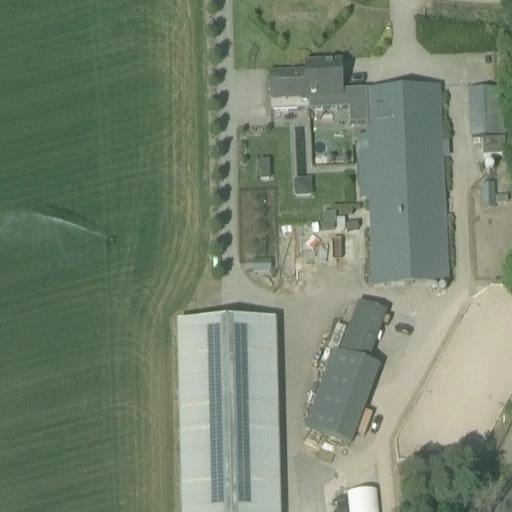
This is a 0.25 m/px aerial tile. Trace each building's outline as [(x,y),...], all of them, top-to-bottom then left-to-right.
[(286,75),(268,75),(269,114),(348,110),(349,126),(366,125),(364,93),(366,93),(365,91),(340,92),(340,86),(339,66),(305,67),(305,74),(286,75)] [(366,93),(364,93),(366,125),(374,289),(447,285),(438,89),(366,93)] [(469,138),(493,137),(492,89),(467,89),(469,138)] [(503,144),(481,145),(482,162),(504,161),(503,144)] [(267,162),(259,162),(259,181),(268,181),(267,162)] [(480,186),(481,211),(494,211),(493,186),(480,186)] [(358,231),(272,233),(273,277),(359,275),(358,231)] [(267,264),(252,264),(252,276),(268,275),(267,264)] [(368,365),(386,314),(357,304),(339,354),(331,352),(304,430),(351,447),(379,368),(368,365)] [(278,511),(274,322),(176,325),(180,511),(278,511)] [(379,511),(378,490),(348,492),(349,511),(379,511)]
